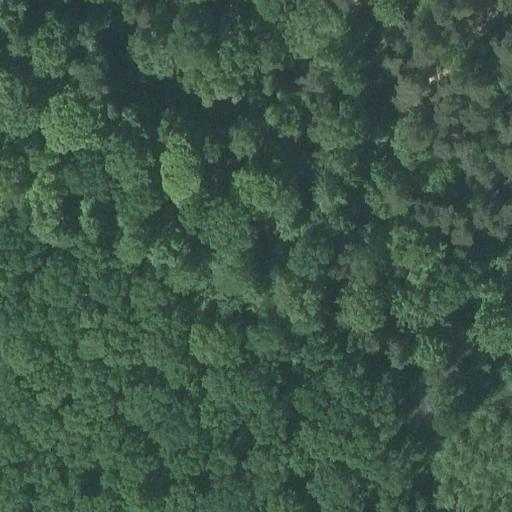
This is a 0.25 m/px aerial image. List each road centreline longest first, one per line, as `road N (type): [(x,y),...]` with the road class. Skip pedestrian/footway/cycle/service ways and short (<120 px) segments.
road 1 (unclassified): [(511,310),(0,118)]
road 2 (track): [(302,231),(458,43),(473,0)]
